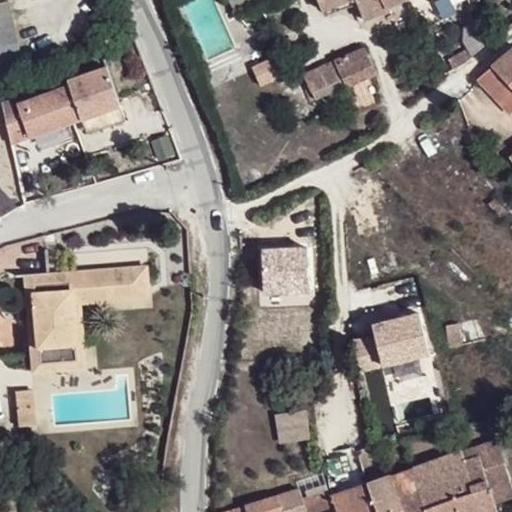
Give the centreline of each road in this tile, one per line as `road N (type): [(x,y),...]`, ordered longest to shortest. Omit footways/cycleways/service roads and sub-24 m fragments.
road 1 (tertiary): [(196,511),(217,255),(204,181)]
road 2 (unknown): [(334,162),(346,459)]
road 3 (residential): [(0,232),(204,181)]
road 4 (tertiary): [(204,181),(139,0)]
road 5 (unknown): [(414,117),(375,38),(336,17),(324,0)]
